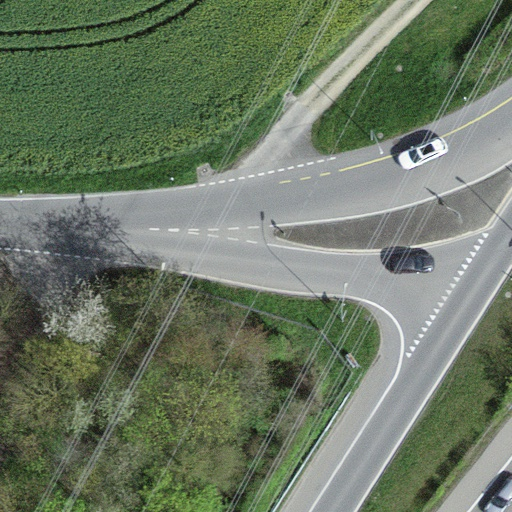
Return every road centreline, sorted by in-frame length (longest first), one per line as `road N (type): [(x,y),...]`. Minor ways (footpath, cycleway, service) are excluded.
road 1 (tertiary): [(511,133),(465,162),(340,204),(69,233)]
road 2 (tertiary): [(69,233),(298,277),(379,278),(499,252)]
road 3 (motorway): [(499,252),(335,511)]
road 4 (track): [(234,217),(339,81),(424,0)]
road 5 (track): [(0,434),(55,312),(69,233)]
